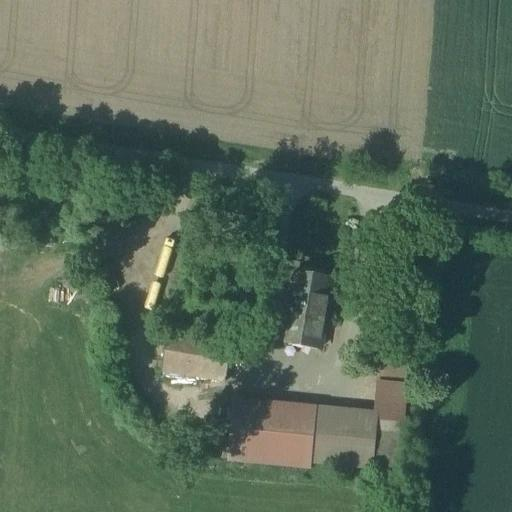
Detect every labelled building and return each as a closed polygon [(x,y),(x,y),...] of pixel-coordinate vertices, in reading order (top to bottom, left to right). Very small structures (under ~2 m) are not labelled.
[(191,207),(157,203),(154,227),(189,230),(191,207)] [(322,347),(335,277),(293,270),(280,340),(322,347)] [(231,346),(166,333),(159,369),(223,381),(231,346)] [(399,352),(377,351),(376,376),(398,377),(399,352)] [(226,413),(220,472),(306,479),(308,463),(371,469),(376,413),(314,407),(313,421),(226,413)]
